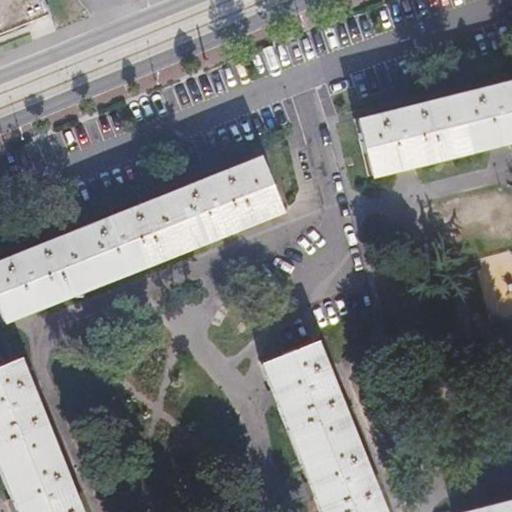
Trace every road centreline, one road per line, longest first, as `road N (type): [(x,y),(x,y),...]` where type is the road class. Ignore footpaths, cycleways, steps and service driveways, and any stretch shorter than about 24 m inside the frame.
road 1 (tertiary): [(0,126),(310,0)]
road 2 (tertiary): [(191,0),(0,77)]
